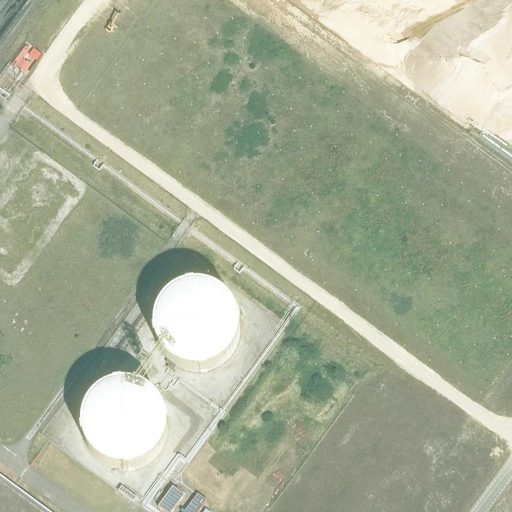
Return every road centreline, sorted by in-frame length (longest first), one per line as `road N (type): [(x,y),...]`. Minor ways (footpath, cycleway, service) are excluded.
road 1 (unknown): [(10,460),(199,205)]
road 2 (unknown): [(248,511),(364,373)]
